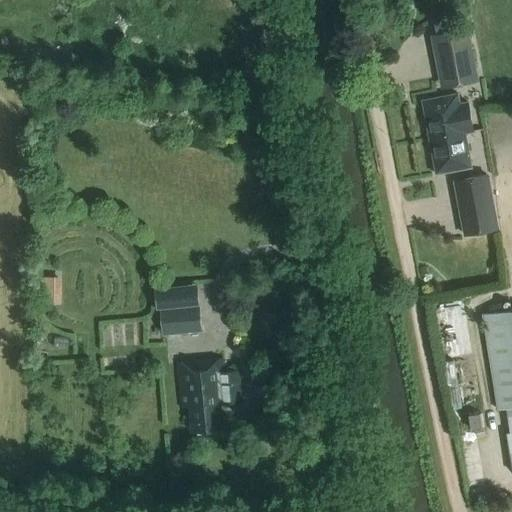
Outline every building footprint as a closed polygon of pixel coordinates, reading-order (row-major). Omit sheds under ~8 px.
[(469,28),(432,35),(440,75),(451,73),(454,86),(479,81),(469,28)] [(431,140),(466,133),(474,132),(468,101),(460,103),(459,98),(424,105),(431,140)] [(472,167),(466,133),(431,140),(437,173),(472,167)] [(465,235),(497,229),(487,174),(468,178),(455,180),(465,235)] [(41,277),(41,302),(48,302),(48,288),(60,288),(60,277),(41,277)] [(199,305),(160,308),(163,335),(201,332),(199,305)] [(511,310),(485,314),(500,410),(511,408),(511,431),(507,433),(511,464),(511,310)] [(104,320),(105,343),(136,342),(135,319),(104,320)] [(241,402),(240,381),(239,369),(224,371),(223,360),(179,364),(183,407),(190,406),(193,431),(222,428),(220,404),(241,402)] [(471,428),(482,427),(480,412),(469,414),(471,428)]
